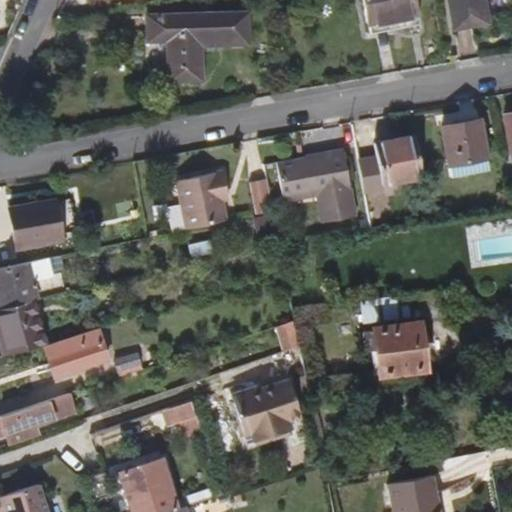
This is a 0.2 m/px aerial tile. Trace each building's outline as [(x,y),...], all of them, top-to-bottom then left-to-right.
[(415,17),(412,0),(363,0),(367,25),(415,17)] [(484,23),(480,0),(446,0),(451,28),(484,23)] [(246,44),(244,13),(144,18),(145,43),(165,42),(167,81),(200,79),(199,46),(246,44)] [(511,156),(511,114),(502,116),(510,157),(511,156)] [(486,158),(479,119),(442,126),(448,165),(486,158)] [(421,177),(414,137),(374,144),(381,184),(421,177)] [(352,214),(340,148),(325,150),(326,153),(306,157),(306,155),(303,155),(277,160),(283,191),(308,187),(309,193),(316,192),(321,220),(352,214)] [(488,170),(486,158),(448,165),(450,176),(488,170)] [(225,222),(220,199),(219,192),(225,191),(221,171),(174,179),(184,230),(225,222)] [(284,198),(309,193),(308,187),(283,191),(284,198)] [(61,241),(55,201),(9,210),(16,248),(61,241)] [(273,212),(271,201),(258,203),(260,214),(273,212)] [(110,213),(108,202),(95,204),(96,215),(110,213)] [(277,231),(273,212),(260,214),(253,216),(256,235),(277,231)] [(213,252),(211,242),(191,246),(193,256),(213,252)] [(64,294),(59,274),(51,276),(47,258),(0,267),(0,309),(31,302),(64,294)] [(446,318),(443,291),(408,296),(411,316),(411,318),(420,317),(421,322),(446,318)] [(411,316),(408,296),(395,298),(399,318),(411,316)] [(399,318),(395,298),(360,303),(363,323),(399,318)] [(42,345),(31,302),(0,309),(0,348),(2,356),(42,345)] [(294,321),(280,326),(285,351),(299,346),(294,321)] [(423,368),(417,327),(366,335),(369,355),(371,354),(374,376),(423,368)] [(105,364),(96,332),(70,339),(73,350),(43,358),(49,379),(105,364)] [(73,350),(70,339),(40,348),(43,358),(73,350)] [(140,371),(135,356),(112,362),(116,379),(140,371)] [(288,423),(300,419),(288,381),(231,399),(244,437),(250,435),(253,443),(290,431),(288,423)] [(32,426),(74,413),(68,394),(0,416),(0,436),(3,435),(32,426)] [(196,418),(191,403),(162,412),(167,428),(178,424),(196,418)] [(201,434),(196,418),(178,424),(183,440),(201,434)] [(35,436),(32,426),(3,435),(6,446),(35,436)] [(167,511),(179,508),(163,459),(120,473),(132,511),(167,511)] [(438,511),(431,477),(386,486),(391,511),(438,511)] [(45,511),(37,486),(0,498),(4,511),(45,511)]
